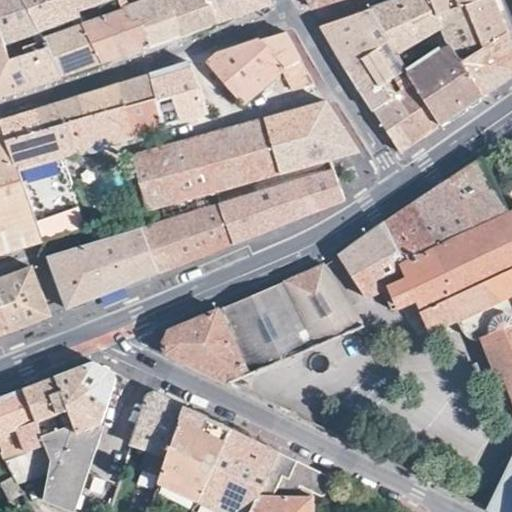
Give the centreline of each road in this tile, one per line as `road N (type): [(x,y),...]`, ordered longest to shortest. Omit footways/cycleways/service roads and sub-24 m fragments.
road 1 (residential): [(451,511),(148,362),(112,326)]
road 2 (tertiary): [(399,184),(321,240),(112,326)]
road 3 (residential): [(298,21),(277,15),(0,104)]
road 4 (residential): [(298,21),(399,184)]
road 5 (tertiary): [(511,103),(399,184)]
